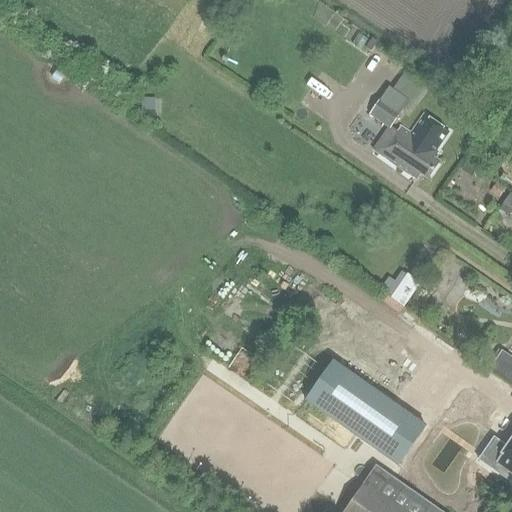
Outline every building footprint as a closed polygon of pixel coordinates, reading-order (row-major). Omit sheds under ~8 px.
[(358,34),(352,44),(361,51),(367,40),(358,34)] [(371,41),(365,50),(370,54),(377,44),(371,41)] [(367,113),(389,128),(400,111),(378,97),(367,113)] [(139,110),(138,121),(153,121),(153,111),(139,110)] [(435,152),(447,133),(422,116),(409,135),(399,128),(380,157),(414,180),(418,175),(426,180),(438,163),(433,159),(437,154),(435,152)] [(495,126),(489,136),(504,146),(510,136),(495,126)] [(503,203),(510,194),(500,187),(494,197),(503,203)] [(407,275),(390,300),(385,297),(380,304),(398,316),(420,284),(407,275)] [(332,321),(315,349),(356,373),(373,345),(332,321)] [(511,385),(511,359),(502,352),(490,370),(511,385)] [(333,363),(306,402),(397,467),(425,428),(333,363)] [(511,439),(495,463),(511,475),(511,439)] [(432,511),(376,471),(346,511),(432,511)]
